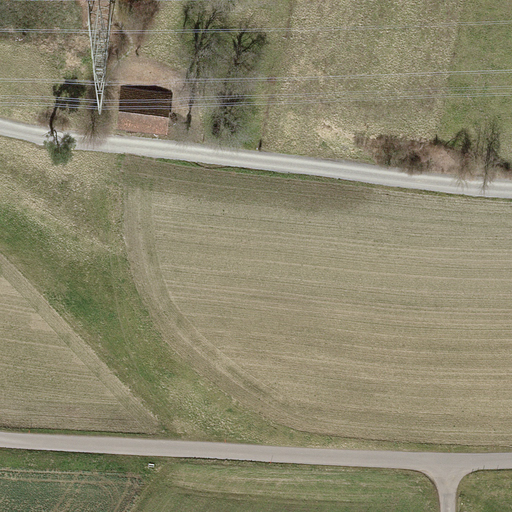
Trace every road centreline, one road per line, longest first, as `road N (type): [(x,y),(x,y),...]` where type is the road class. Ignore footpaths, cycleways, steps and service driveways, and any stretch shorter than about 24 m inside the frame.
road 1 (track): [(0,117),(311,165),(511,181)]
road 2 (unclassified): [(0,432),(511,453)]
